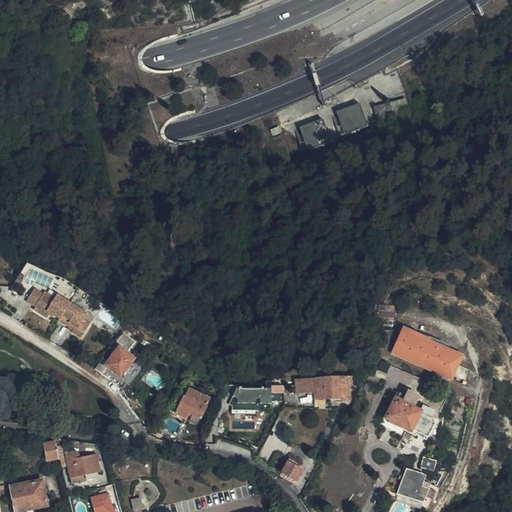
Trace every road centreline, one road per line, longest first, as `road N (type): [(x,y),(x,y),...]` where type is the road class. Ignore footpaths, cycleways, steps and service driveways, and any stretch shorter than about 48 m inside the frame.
road 1 (motorway): [(0,157),(128,146),(234,114),(365,58),(465,0)]
road 2 (motorway): [(320,0),(155,58),(0,75)]
road 3 (residential): [(0,317),(108,388),(148,443)]
road 4 (unknown): [(442,511),(473,437),(496,337)]
road 5 (residential): [(148,443),(233,455),(288,490),(302,511)]
road 6 (residential): [(0,426),(148,443)]
